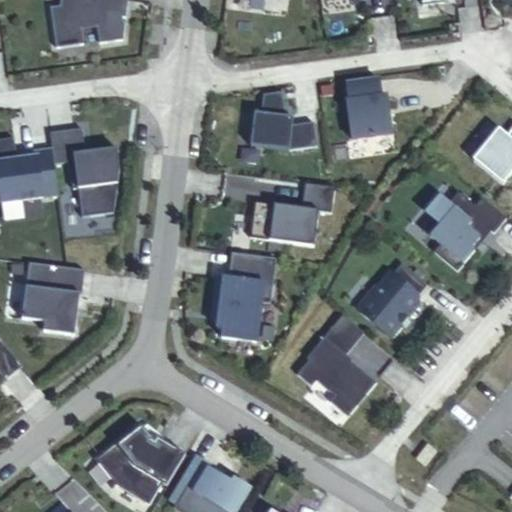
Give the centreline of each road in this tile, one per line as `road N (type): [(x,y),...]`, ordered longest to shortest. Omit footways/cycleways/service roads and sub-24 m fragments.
road 1 (residential): [(186,85),(469,58),(511,94)]
road 2 (residential): [(186,85),(146,311),(121,367)]
road 3 (residential): [(347,494),(511,291)]
road 4 (residential): [(121,367),(347,494)]
road 5 (residential): [(186,85),(0,105)]
road 6 (residential): [(121,367),(0,466)]
